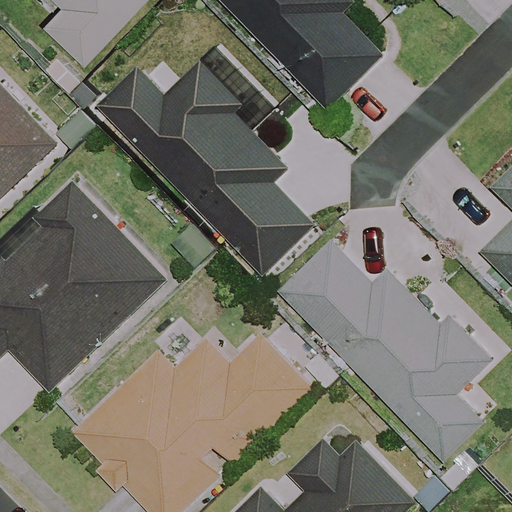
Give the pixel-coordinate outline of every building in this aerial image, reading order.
[(145,0),(60,0),(66,5),(48,24),(87,61),(145,0)] [(351,12),(361,4),(357,0),(224,0),(323,114),(389,56),(351,12)] [(244,101),(205,59),(173,90),(150,66),(107,107),(266,277),(318,228),(271,179),(287,163),(236,109),(244,101)] [(0,197),(61,137),(0,75),(0,197)] [(511,177),(499,191),(511,203),(511,229),(487,256),(511,279),(511,177)] [(11,347),(51,388),(169,274),(78,181),(41,217),(49,225),(11,262),(5,256),(0,260),(0,348),(5,353),(11,347)] [(379,286),(338,244),(288,292),(449,462),(488,424),(462,396),(503,356),(457,308),(443,322),(394,271),(379,286)] [(167,352),(80,432),(106,460),(98,467),(127,499),(134,491),(153,511),(183,511),(319,388),(269,333),(236,363),(214,339),(182,368),(167,352)] [(413,511),(424,501),(348,424),(297,475),(310,488),(288,511),(269,491),(247,511),(413,511)]
